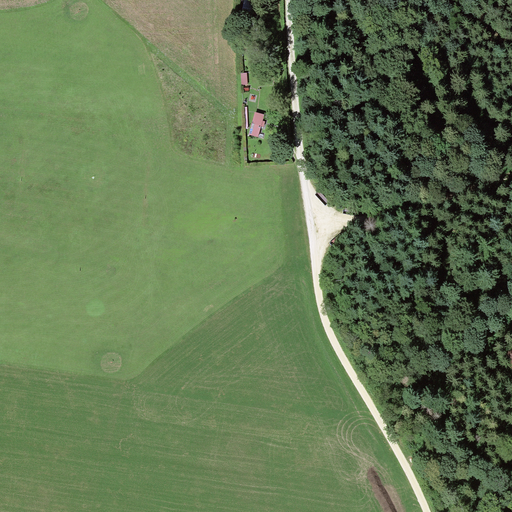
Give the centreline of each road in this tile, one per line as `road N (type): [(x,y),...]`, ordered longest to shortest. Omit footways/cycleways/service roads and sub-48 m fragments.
road 1 (track): [(424,511),(319,306),(284,0)]
road 2 (track): [(311,226),(511,174)]
